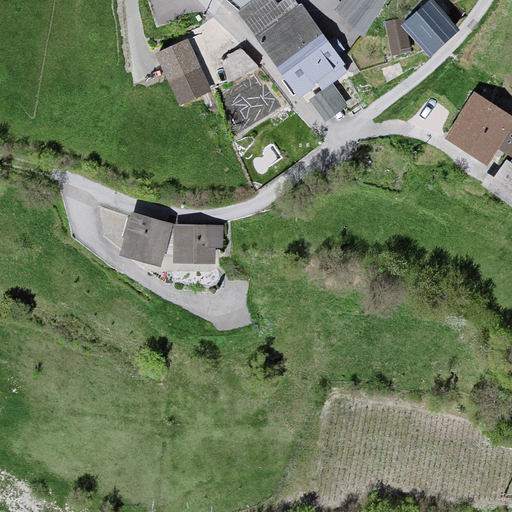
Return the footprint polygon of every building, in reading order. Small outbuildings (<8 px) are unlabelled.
[(277,0),(259,0),(245,10),(296,90),(338,63),(297,0),(284,0),(280,3),(277,0)] [(390,0),(344,0),(336,12),(366,35),(392,1),(390,0)] [(434,0),(433,0),(410,19),(431,47),(456,29),(434,0)] [(398,52),(413,45),(402,21),(386,28),(398,52)] [(181,46),(151,57),(170,105),(200,94),(181,46)] [(352,100),(339,80),(306,101),(318,121),(352,100)] [(505,126),(466,101),(439,141),(477,167),(505,126)] [(511,199),(511,179),(499,169),(479,194),(502,211),(511,199)] [(159,230),(121,220),(111,253),(149,264),(159,230)] [(204,230),(168,228),(165,262),(202,264),(204,230)]
